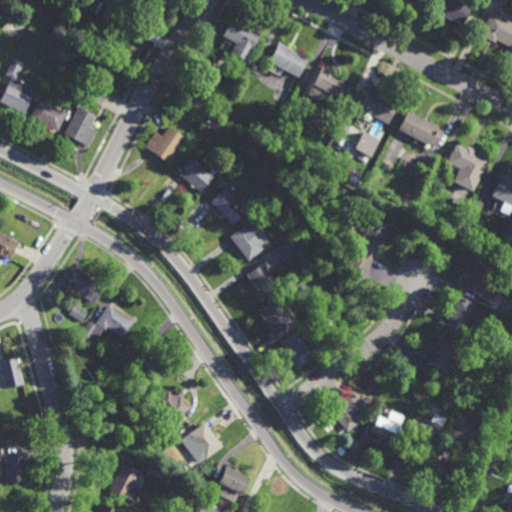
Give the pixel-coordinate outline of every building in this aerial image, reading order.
[(167,0),(163,8),(147,0),(167,0)] [(461,26),(430,9),(434,0),(462,0),(472,5),(461,26)] [(111,21),(104,18),(110,8),(116,11),(111,21)] [(511,48),(497,40),(496,43),(480,35),(492,12),(511,22),(511,48)] [(247,61),(231,53),(236,44),(222,36),(232,18),(261,33),(252,50),(253,50),(247,61)] [(300,78),(269,62),(279,43),(310,58),(300,78)] [(16,80),(5,74),(14,57),(25,63),(16,80)] [(342,104),(312,87),(323,67),(345,79),(344,81),(352,85),(342,104)] [(23,113),(0,102),(0,100),(11,78),(34,90),(23,113)] [(100,106),(87,99),(94,86),(107,93),(100,106)] [(376,95),(377,92),(384,96),(383,99),(397,106),(387,125),(357,109),(367,90),(376,95)] [(229,106),(222,102),(226,96),(232,100),(229,106)] [(57,130),(29,117),(37,101),(65,114),(57,130)] [(88,147),(63,134),(76,107),(95,117),(90,127),(96,130),(88,147)] [(435,148),(430,145),(429,147),(397,130),(408,111),(439,128),(438,129),(443,132),(435,148)] [(185,138),(166,164),(143,147),(154,131),(161,136),(168,126),(185,138)] [(378,140),(361,132),(352,149),(370,157),(378,140)] [(465,149),(466,145),(476,150),(474,154),(488,161),(472,193),(453,182),(458,172),(448,167),(449,164),(446,163),(456,144),(465,149)] [(201,193),(178,174),(190,160),(213,178),(201,193)] [(511,209),(508,217),(499,212),(504,203),(491,197),(503,173),(511,178),(511,209)] [(302,198),(294,194),(301,183),(308,187),(302,198)] [(231,225),(210,202),(225,189),(246,211),(231,225)] [(258,201),(254,197),(259,192),(263,196),(258,201)] [(361,282),(344,272),(374,213),(392,222),(361,282)] [(268,241),(261,246),(264,250),(248,262),(229,237),(244,225),(245,227),(252,221),(268,241)] [(7,264),(2,261),(0,265),(0,233),(18,243),(7,264)] [(283,263),(273,250),(288,239),(298,253),(283,263)] [(262,297),(246,275),(264,262),(268,267),(266,268),(278,286),(262,297)] [(493,304),(462,291),(473,265),(491,272),(487,280),(500,286),(493,304)] [(93,304),(65,284),(77,268),(104,288),(93,304)] [(302,291),(296,284),(301,281),(306,288),(302,291)] [(343,303),(339,299),(345,294),(349,298),(343,303)] [(473,329),(467,326),(462,336),(444,328),(459,298),(476,306),(474,310),(481,313),(473,329)] [(282,312),(287,309),(295,322),(275,336),(259,313),(275,302),(282,312)] [(81,322),(68,314),(74,304),(87,312),(81,322)] [(123,337),(107,327),(104,330),(95,323),(108,304),(133,322),(123,337)] [(95,342),(81,333),(89,321),(103,330),(95,342)] [(297,367),(279,342),(295,330),(313,356),(297,367)] [(444,369),(426,361),(441,335),(457,343),(444,369)] [(148,377),(127,355),(141,341),(162,363),(148,377)] [(24,382),(5,388),(2,379),(0,379),(0,359),(17,355),(24,382)] [(189,408),(170,421),(153,397),(168,386),(176,397),(180,394),(189,408)] [(367,409),(359,415),(362,418),(346,431),(326,407),(341,394),(343,397),(351,390),(367,409)] [(137,410),(131,406),(135,398),(141,401),(137,410)] [(393,442),(369,430),(378,412),(387,417),(390,409),(403,415),(393,442)] [(478,444),(450,432),(458,413),(486,425),(478,444)] [(433,442),(408,431),(415,414),(441,426),(433,442)] [(197,463),(179,439),(203,421),(221,445),(197,463)] [(170,439),(165,434),(169,430),(174,434),(170,439)] [(26,480),(6,480),(7,453),(27,453),(26,480)] [(486,463),(479,460),(481,455),(488,458),(486,463)] [(134,501),(108,488),(121,461),(139,470),(132,485),(140,489),(134,501)] [(240,494),(237,492),(232,502),(219,496),(216,482),(224,465),(248,476),(240,494)] [(511,511),(511,490),(502,511),(511,511)] [(116,511),(96,511),(101,502),(118,509),(116,511)]
